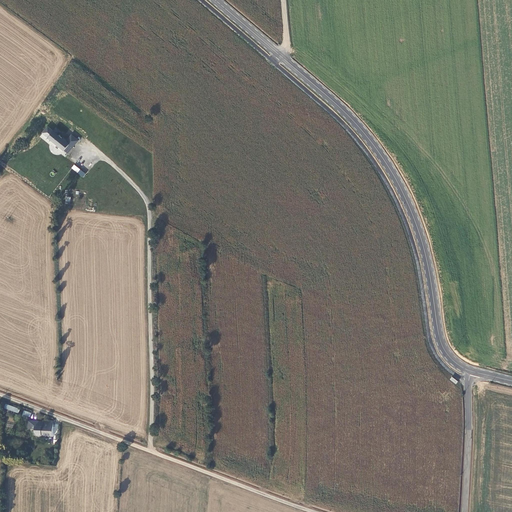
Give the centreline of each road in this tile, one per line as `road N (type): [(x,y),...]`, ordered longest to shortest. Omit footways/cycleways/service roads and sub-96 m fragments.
road 1 (tertiary): [(471,371),(444,349),(420,236),(390,168),(339,106),(283,57)]
road 2 (unclassified): [(314,511),(0,394)]
road 3 (tertiary): [(464,511),(471,371)]
